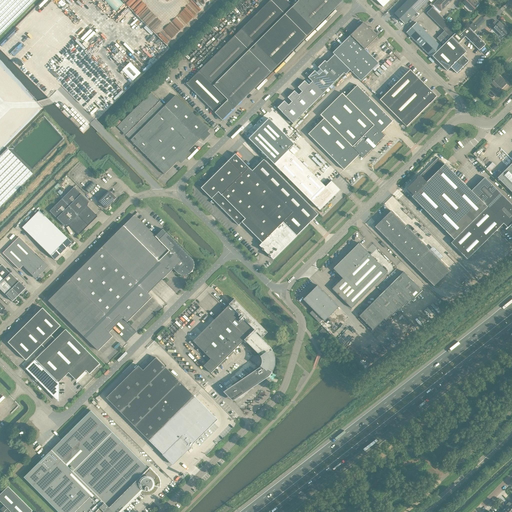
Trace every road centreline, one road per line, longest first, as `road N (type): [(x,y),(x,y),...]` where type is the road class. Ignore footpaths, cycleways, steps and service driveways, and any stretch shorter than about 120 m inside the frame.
road 1 (unclassified): [(180,192),(182,181),(362,2),(459,100),(463,117)]
road 2 (motorway): [(511,306),(249,511)]
road 3 (unclassified): [(0,362),(59,421),(233,248)]
road 4 (motorway): [(279,511),(511,330)]
road 5 (unclassified): [(162,511),(285,385),(302,326),(284,292)]
road 6 (unclassified): [(284,292),(463,117)]
road 7 (unclassified): [(180,192),(131,199),(0,331)]
